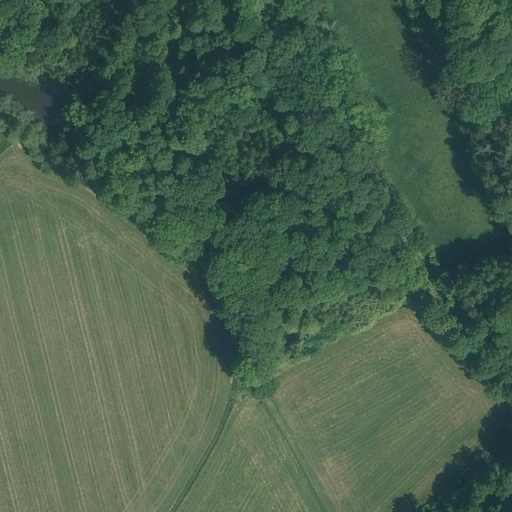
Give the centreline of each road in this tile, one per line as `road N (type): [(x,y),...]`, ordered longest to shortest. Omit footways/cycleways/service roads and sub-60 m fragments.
road 1 (track): [(306,0),(370,180),(426,276)]
road 2 (track): [(426,276),(511,383)]
